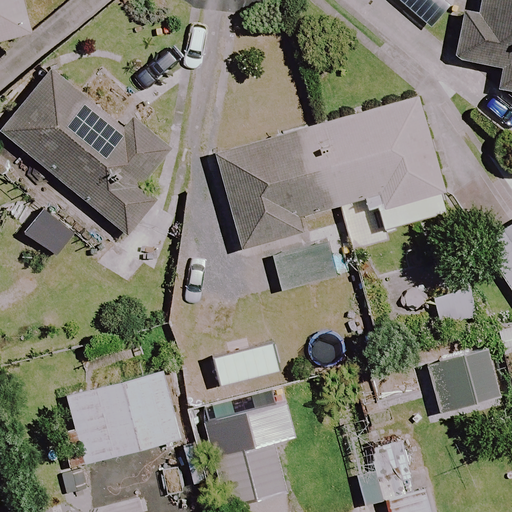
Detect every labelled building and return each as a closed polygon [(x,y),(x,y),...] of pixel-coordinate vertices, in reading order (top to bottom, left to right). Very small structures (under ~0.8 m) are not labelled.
[(0,0),(0,42),(24,36),(14,0),(0,0)] [(511,0),(472,0),(449,100),(511,115),(511,0)] [(120,135),(46,75),(0,131),(0,141),(120,239),(150,201),(134,188),(167,148),(132,120),(120,135)] [(423,129),(208,178),(232,281),(447,232),(423,129)] [(511,222),(478,243),(511,300),(511,222)] [(233,291),(199,285),(190,339),(224,344),(233,291)] [(491,399),(478,353),(418,370),(431,416),(491,399)] [(60,396),(79,466),(174,441),(156,371),(60,396)] [(406,483),(396,441),(367,448),(382,511),(423,511),(416,481),(406,483)] [(280,497),(272,446),(225,454),(234,505),(280,497)]
